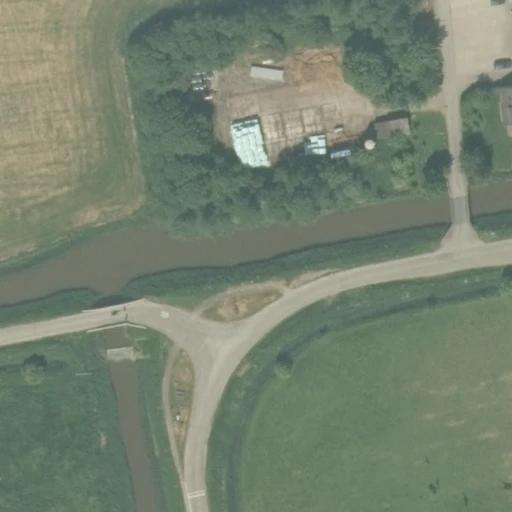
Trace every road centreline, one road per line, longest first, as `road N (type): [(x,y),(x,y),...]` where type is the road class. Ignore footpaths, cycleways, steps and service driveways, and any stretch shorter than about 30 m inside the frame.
road 1 (unclassified): [(227,355),(272,313),(317,290),(511,246)]
road 2 (unclassified): [(197,511),(195,462),(208,394),(227,355)]
road 3 (unclassified): [(0,337),(133,309)]
